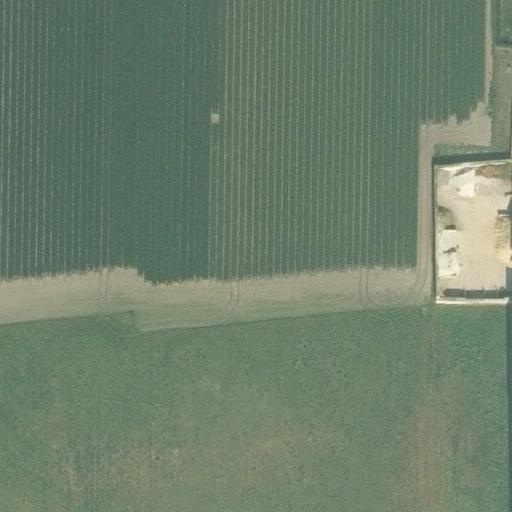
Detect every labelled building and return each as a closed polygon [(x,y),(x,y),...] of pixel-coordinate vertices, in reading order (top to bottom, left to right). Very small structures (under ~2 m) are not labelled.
[(194,359),(123,370),(129,409),(200,399),(194,359)] [(129,409),(123,370),(51,381),(57,420),(129,409)] [(206,438),(200,399),(129,409),(135,449),(182,442),(206,438)] [(135,449),(129,409),(57,420),(63,460),(135,449)] [(135,449),(141,488),(188,481),(182,442),(135,449)] [(63,460),(69,499),(141,488),(135,449),(63,460)] [(141,488),(144,511),(192,511),(188,481),(141,488)] [(69,499),(71,511),(144,511),(141,488),(69,499)]
